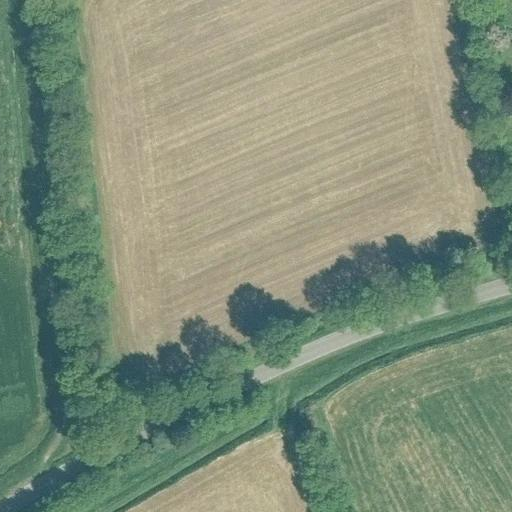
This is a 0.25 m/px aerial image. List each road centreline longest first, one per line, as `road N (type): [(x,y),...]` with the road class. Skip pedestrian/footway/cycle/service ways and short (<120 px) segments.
road 1 (tertiary): [(0,511),(327,343),(511,285)]
road 2 (track): [(9,505),(67,420),(20,0)]
